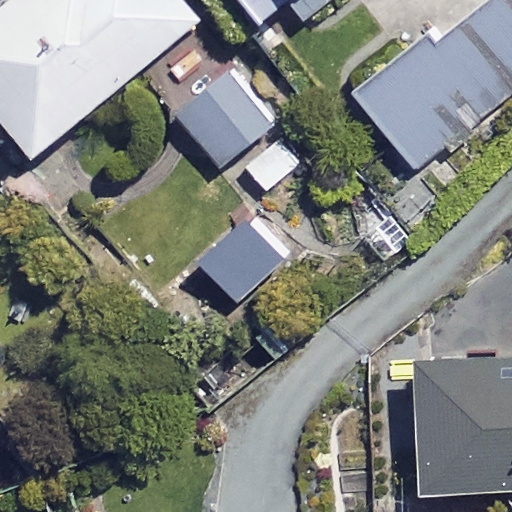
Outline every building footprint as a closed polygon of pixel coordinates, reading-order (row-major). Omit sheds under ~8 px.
[(212,22),(194,0),(8,0),(0,7),(0,87),(52,151),(212,22)] [(253,0),(276,28),(311,0),(253,0)] [(511,96),(511,0),(501,0),(452,41),(446,33),(369,97),(427,167),(511,96)] [(281,122),(241,71),(187,114),(228,165),(281,122)] [(511,355),(433,359),(438,493),(511,489),(511,355)]
